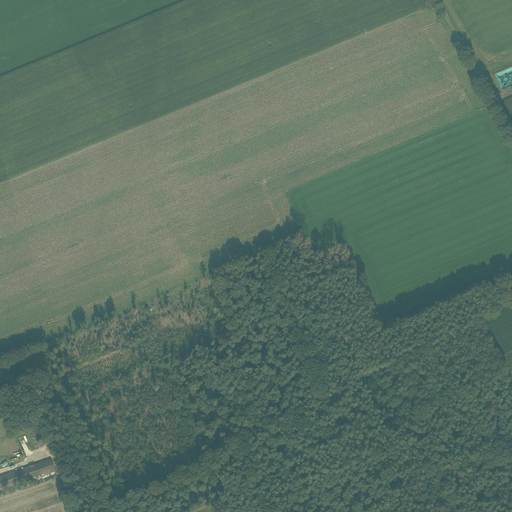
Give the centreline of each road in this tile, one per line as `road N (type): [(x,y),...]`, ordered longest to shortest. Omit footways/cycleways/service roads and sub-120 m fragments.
road 1 (track): [(511,272),(384,325),(344,243),(313,254),(302,231),(213,269)]
road 2 (track): [(109,511),(107,503),(175,477),(200,454),(394,363)]
road 3 (track): [(306,511),(264,428),(213,269)]
road 4 (track): [(436,0),(511,133)]
